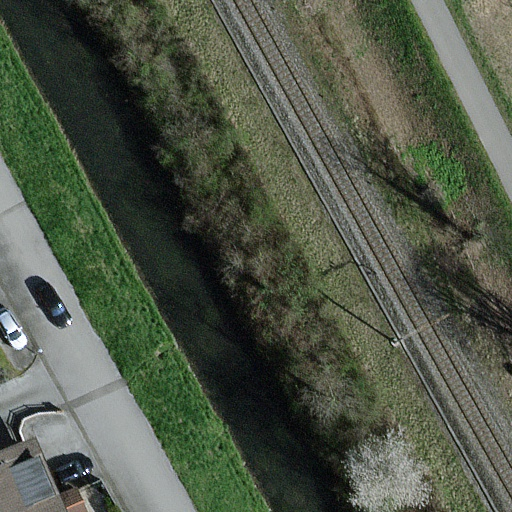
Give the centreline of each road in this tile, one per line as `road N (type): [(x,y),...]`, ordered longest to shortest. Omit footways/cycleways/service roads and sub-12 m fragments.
road 1 (residential): [(0,189),(93,371)]
road 2 (residential): [(93,371),(178,511)]
